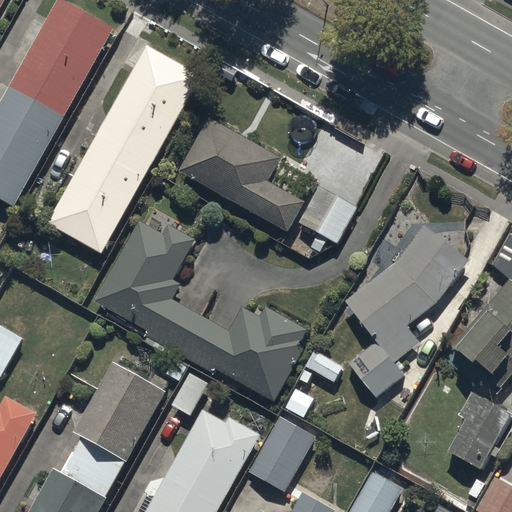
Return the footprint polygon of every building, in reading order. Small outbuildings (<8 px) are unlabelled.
[(62,8),(0,117),(0,205),(17,215),(116,39),(62,8)] [(203,85),(149,55),(51,232),(105,262),(203,85)] [(271,191),(284,166),(210,126),(181,181),(292,241),(308,211),(271,191)] [(323,193),(301,229),(339,252),(361,215),(323,193)] [(143,228),(98,308),(150,338),(148,342),(215,380),(217,375),(277,409),(307,356),(300,352),(308,337),(268,314),(263,323),(246,314),(232,339),(174,305),(182,291),(176,288),(199,248),(171,232),(166,241),(143,228)] [(472,270),(426,235),(401,271),(349,309),(380,350),(353,371),(378,405),(407,384),(396,369),(422,350),(411,335),(438,315),(472,270)] [(511,286),(452,361),(502,400),(511,387),(511,286)] [(27,344),(0,329),(0,381),(5,384),(27,344)] [(315,359),(308,373),(337,387),(344,373),(315,359)] [(65,482),(54,475),(34,511),(105,511),(108,507),(106,506),(127,470),(129,472),(169,403),(114,371),(75,439),(86,445),(65,482)] [(191,379),(173,412),(194,424),(212,390),(191,379)] [(511,429),(511,421),(475,400),(461,424),(468,427),(450,458),(484,478),(511,429)] [(3,415),(0,413),(0,495),(40,422),(8,404),(3,415)] [(279,422),(282,424),(251,480),(286,499),(317,443),(316,442),(320,435),(309,428),(304,437),(294,431),(299,423),(283,414),(279,422)] [(223,511),(261,444),(262,443),(232,426),(230,430),(205,416),(155,507),(148,503),(142,511),(223,511)] [(394,511),(404,495),(374,479),(356,511),(394,511)] [(511,511),(511,490),(497,482),(481,511),(511,511)] [(324,511),(306,502),(300,511),(324,511)]
